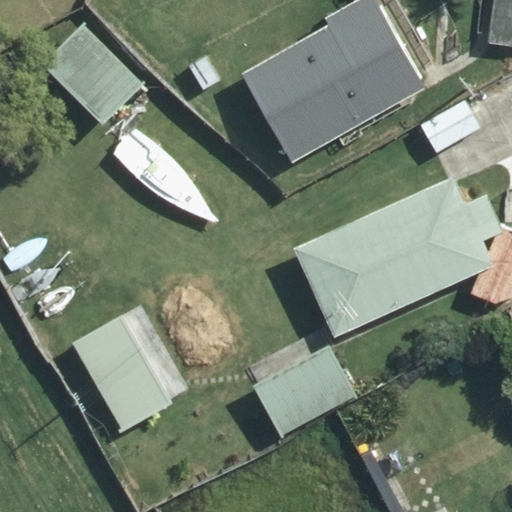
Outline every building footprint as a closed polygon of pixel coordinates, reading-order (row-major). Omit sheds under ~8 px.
[(338,26),(252,73),(295,156),(429,84),(382,0),(361,0),(332,16),(338,26)] [(511,0),(496,0),(490,38),(511,41),(511,0)] [(95,17),(50,56),(117,134),(162,95),(95,17)] [(208,53),(192,63),(206,86),(222,76),(208,53)] [(440,150),(489,128),(473,93),(424,115),(440,150)] [(480,203),(467,178),(311,249),(350,334),(491,269),(482,292),(505,301),(511,298),(511,223),(499,195),(480,203)] [(134,310),(82,339),(133,428),(184,399),(134,310)] [(265,389),(288,429),(363,388),(340,346),(265,389)]
